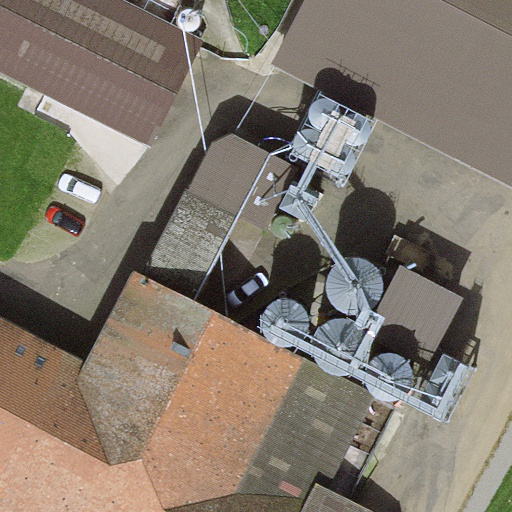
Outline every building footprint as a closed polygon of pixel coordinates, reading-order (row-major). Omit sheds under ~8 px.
[(203,41),(120,0),(0,0),(0,69),(151,145),(203,41)] [(511,0),(301,0),(270,61),(511,183),(511,0)] [(144,273),(195,300),(241,215),(264,228),(297,166),(222,127),(144,273)] [(0,311),(0,511),(384,511),(333,483),(377,395),(195,300),(144,273),(135,270),(86,357),(0,311)] [(409,288),(382,346),(438,372),(466,314),(409,288)]
